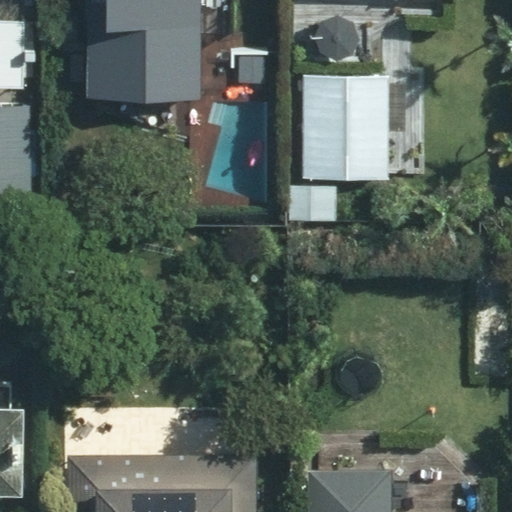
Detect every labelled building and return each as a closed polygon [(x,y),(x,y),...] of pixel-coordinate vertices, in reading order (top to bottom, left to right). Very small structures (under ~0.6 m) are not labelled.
[(90,0),(91,93),(195,93),(195,0),(90,0)] [(403,84),(390,84),(390,73),(305,70),(302,171),(386,174),(388,127),(402,128),(403,84)] [(35,98),(0,98),(0,213),(35,214),(35,98)] [(0,495),(18,496),(19,407),(0,407),(0,495)] [(254,511),(255,456),(62,454),(60,511),(254,511)] [(388,511),(389,468),(302,467),(301,511),(388,511)]
